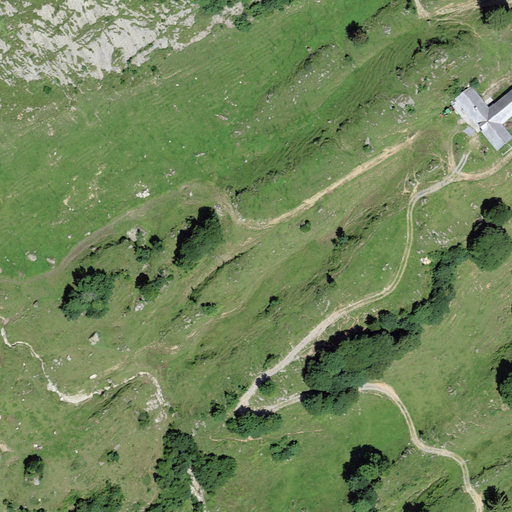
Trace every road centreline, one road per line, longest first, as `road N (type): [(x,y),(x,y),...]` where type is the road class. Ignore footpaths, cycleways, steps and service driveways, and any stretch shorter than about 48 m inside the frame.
road 1 (track): [(479,511),(462,462),(416,442),(400,405),(377,388),(345,386),(258,413),(242,409),(257,382),(317,330),(395,287),(414,196),(490,171),(511,153)]
road 2 (track): [(205,177),(237,220),(256,225),(282,218),(425,132),(444,140),(453,177),(467,152)]
